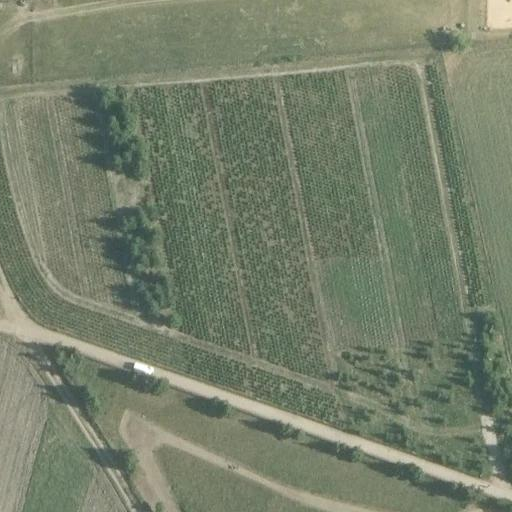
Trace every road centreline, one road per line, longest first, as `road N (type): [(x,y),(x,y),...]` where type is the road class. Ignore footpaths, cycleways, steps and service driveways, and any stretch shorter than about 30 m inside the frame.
road 1 (track): [(511,496),(52,337),(0,327)]
road 2 (track): [(142,511),(25,334),(0,270)]
